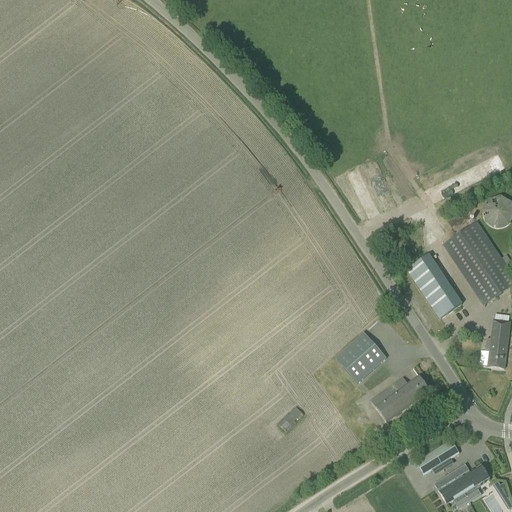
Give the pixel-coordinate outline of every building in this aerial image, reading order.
[(481,212),(484,223),(496,231),(508,228),(511,220),(511,207),(511,204),(500,198),(487,201),(481,212)] [(443,246),(484,307),(511,287),(511,277),(476,224),(443,246)] [(428,256),(406,271),(440,320),(461,306),(428,256)] [(485,353),(489,354),(487,369),(504,371),(510,324),(493,321),(490,341),(486,340),(485,353)] [(363,333),(335,359),(358,385),(386,360),(363,333)] [(370,402),(380,416),(386,425),(430,393),(419,378),(407,386),(403,379),(370,402)] [(297,407),(279,424),(287,433),(305,416),(297,407)] [(423,477),(458,456),(450,442),(415,464),(423,477)] [(438,493),(446,506),(489,480),(481,467),(470,474),(465,466),(433,485),(437,492),(438,491),(439,493),(438,493)] [(497,482),(492,486),(500,500),(507,496),(503,484),(500,486),(497,482)]
